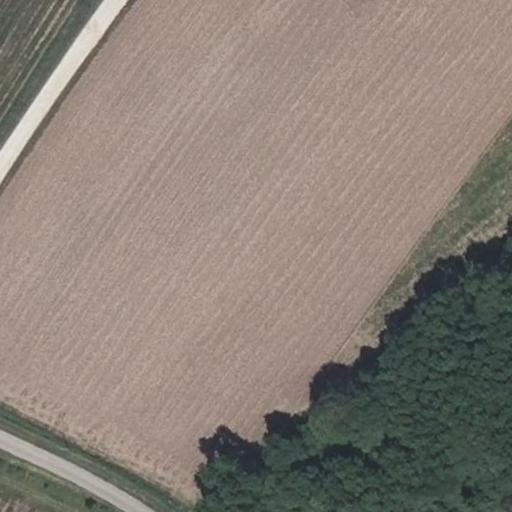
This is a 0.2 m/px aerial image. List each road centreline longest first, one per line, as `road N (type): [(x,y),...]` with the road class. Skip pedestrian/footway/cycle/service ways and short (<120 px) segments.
road 1 (track): [(137,0),(0,197)]
road 2 (unclassified): [(0,412),(141,479),(185,511)]
